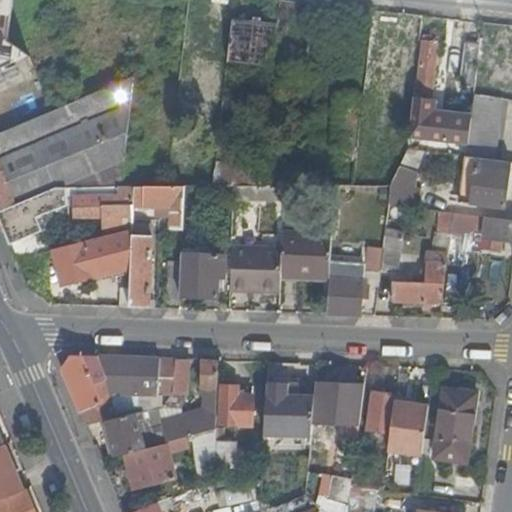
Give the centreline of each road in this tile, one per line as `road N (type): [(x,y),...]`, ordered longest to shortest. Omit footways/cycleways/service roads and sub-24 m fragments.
road 1 (residential): [(9,325),(511,345)]
road 2 (primary): [(88,511),(9,325)]
